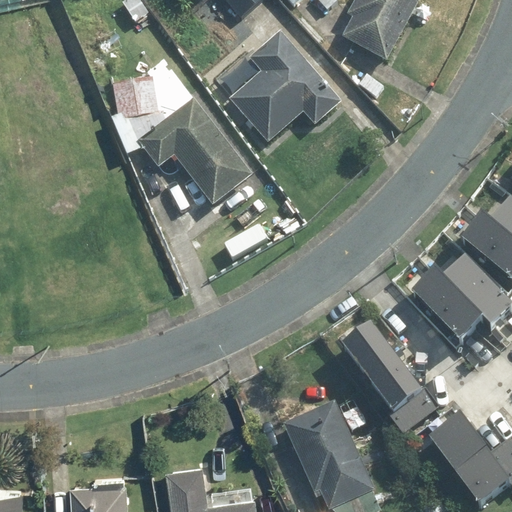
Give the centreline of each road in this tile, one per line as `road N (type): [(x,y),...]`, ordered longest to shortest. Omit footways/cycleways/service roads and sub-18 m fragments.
road 1 (residential): [(351,249),(269,309),(203,343),(82,378),(0,386)]
road 2 (residential): [(510,46),(447,148),(351,249)]
road 3 (residential): [(511,370),(476,390),(444,374),(351,249)]
